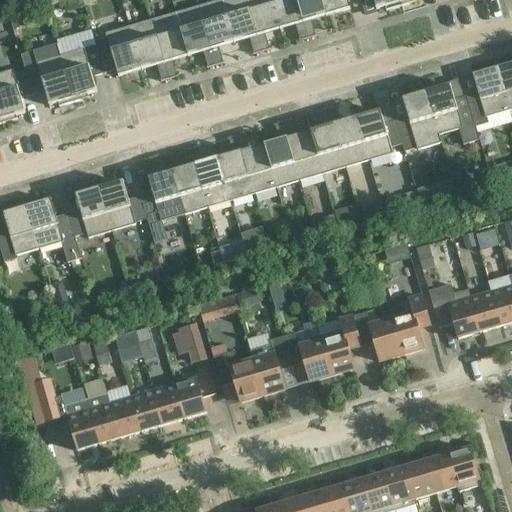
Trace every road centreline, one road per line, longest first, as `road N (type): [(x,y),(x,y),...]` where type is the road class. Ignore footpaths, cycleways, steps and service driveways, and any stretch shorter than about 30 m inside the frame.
road 1 (residential): [(0,177),(278,71),(511,25)]
road 2 (residential): [(216,468),(483,387)]
road 3 (residential): [(81,505),(216,468)]
